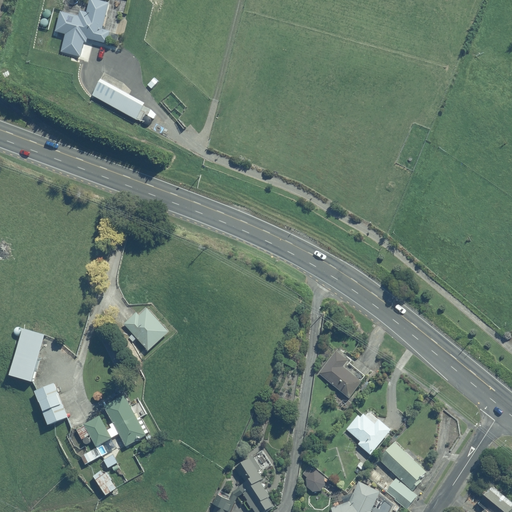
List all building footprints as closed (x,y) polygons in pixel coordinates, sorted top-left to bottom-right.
[(62,11),(57,30),(57,32),(60,33),(67,34),(63,53),(82,58),(85,43),(88,44),(89,40),(109,45),(112,33),(104,31),(110,3),(96,0),(92,0),(90,13),(80,11),(79,16),(62,11)] [(160,82),(155,77),(148,85),(153,90),(160,82)] [(103,79),(94,96),(141,123),(146,114),(143,113),(148,104),(103,79)] [(139,313),(126,324),(150,352),(171,334),(150,309),(142,316),(139,313)] [(48,336),(25,330),(12,377),(35,383),(48,336)] [(338,352),(320,375),(351,400),(364,384),(362,382),(367,375),(338,352)] [(57,384),(37,392),(51,426),(71,418),(57,384)] [(152,435),(143,417),(148,414),(137,392),(128,396),(107,407),(115,423),(121,434),(122,435),(128,447),(152,435)] [(367,407),(347,430),(361,442),(359,445),(373,457),(395,431),(374,413),(367,407)] [(113,439),(107,428),(101,416),(77,429),(83,441),(91,436),(98,448),(82,456),(87,465),(110,453),(106,444),(114,440),(113,439)] [(113,439),(121,434),(115,423),(107,428),(113,439)] [(429,473),(396,443),(380,461),(399,477),(387,491),(407,510),(419,497),(415,493),(424,483),(422,481),(429,473)] [(245,483),(240,486),(241,489),(233,494),(221,489),(214,506),(217,507),(214,511),(232,511),(239,497),(244,494),(255,511),(271,511),(277,509),(261,483),(265,481),(260,474),(263,472),(254,458),(236,469),(245,483)] [(326,478),(310,467),(304,475),(308,479),(308,487),(314,492),(322,491),(327,486),(326,478)] [(105,471),(95,477),(108,497),(118,490),(105,471)] [(385,493),(361,482),(352,502),(333,509),(333,511),(393,511),(396,507),(383,497),(385,493)] [(511,511),(511,502),(494,488),(481,505),(487,510),(485,511),(511,511)]
